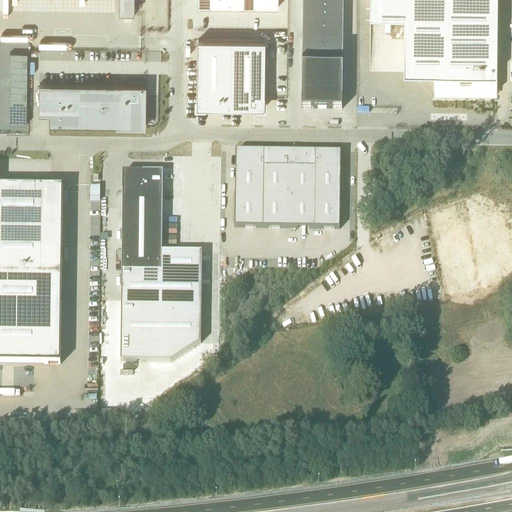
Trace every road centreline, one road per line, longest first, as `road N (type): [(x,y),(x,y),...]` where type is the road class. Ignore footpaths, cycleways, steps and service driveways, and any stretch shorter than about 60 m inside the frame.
road 1 (unclassified): [(175,133),(511,138)]
road 2 (motorway): [(511,476),(285,511)]
road 3 (unclassified): [(0,142),(159,144),(175,133)]
road 4 (unclassified): [(175,133),(176,0)]
